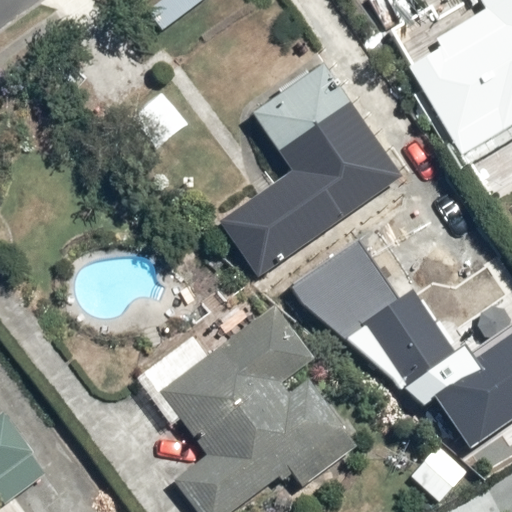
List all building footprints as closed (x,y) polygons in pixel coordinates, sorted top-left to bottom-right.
[(454,0),(442,0),(392,32),(494,188),(511,176),(511,142),(506,134),(511,130),(511,0),(484,0),(494,14),(472,28),(454,0)] [(332,63),(256,112),(295,174),(221,221),(257,277),(407,181),(332,63)] [(323,366),(253,282),(197,325),(204,333),(152,373),(159,383),(148,391),(176,428),(187,420),(210,451),(176,478),(202,511),(234,511),(294,467),(304,479),(358,437),(311,376),(323,366)] [(0,495),(4,501),(51,465),(4,406),(0,409),(0,495)] [(468,467),(437,444),(413,476),(444,500),(468,467)]
